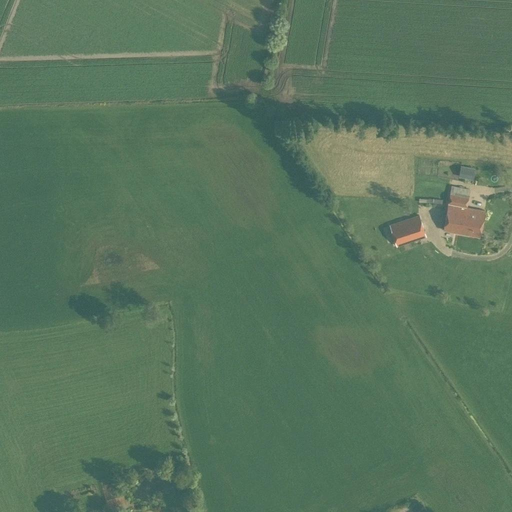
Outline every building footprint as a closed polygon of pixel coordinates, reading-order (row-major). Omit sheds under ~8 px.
[(473,180),(475,168),(460,165),(458,177),(473,180)] [(451,186),(448,204),(467,207),(469,197),(463,196),(465,188),(451,186)] [(446,217),(443,230),(474,236),(476,228),(471,227),(473,218),(465,216),(467,207),(448,204),(446,217)] [(484,211),(467,207),(465,216),(473,218),(471,227),(476,228),(474,236),(479,237),(484,211)] [(397,246),(426,237),(419,214),(389,224),(397,246)] [(108,511),(126,507),(123,495),(105,499),(108,511)]
